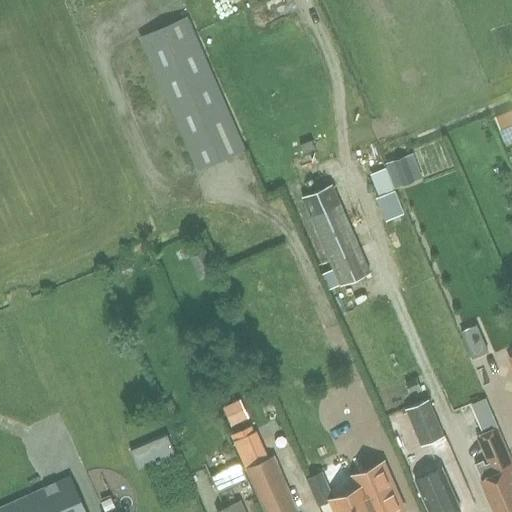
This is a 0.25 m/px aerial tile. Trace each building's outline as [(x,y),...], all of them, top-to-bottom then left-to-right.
[(199,9),(212,30),(226,21),(212,0),(199,9)] [(186,17),(140,37),(198,170),(244,150),(186,17)] [(506,140),(511,137),(511,110),(497,117),(506,140)] [(325,154),(304,162),(309,177),(330,169),(325,154)] [(422,178),(412,154),(385,164),(395,188),(422,178)] [(340,284),(369,271),(331,184),(302,197),(340,284)] [(49,337),(84,331),(81,316),(46,322),(49,337)] [(488,350),(476,323),(460,330),(472,358),(488,350)] [(444,435),(429,400),(413,406),(428,442),(444,435)] [(483,458),(475,462),(482,480),(496,511),(506,511),(511,510),(511,477),(508,470),(511,468),(511,460),(504,442),(497,426),(478,434),(485,451),(490,462),(485,464),(483,458)] [(253,478),(260,494),(267,511),(295,511),(298,511),(274,455),(267,458),(248,467),(253,478)] [(398,511),(403,510),(383,463),(353,476),(358,488),(332,499),(337,511),(398,511)] [(429,511),(452,511),(461,508),(443,468),(415,480),(429,511)] [(0,508),(0,511),(85,511),(70,477),(0,508)] [(245,511),(240,499),(216,509),(217,511),(245,511)]
